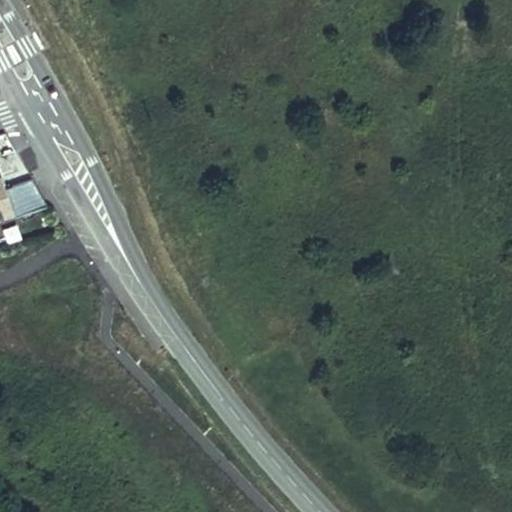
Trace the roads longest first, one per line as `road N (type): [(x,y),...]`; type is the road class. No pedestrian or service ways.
road 1 (tertiary): [(145,295),(229,409),(320,511)]
road 2 (tertiary): [(27,110),(145,295)]
road 3 (tertiary): [(145,295),(95,164),(56,96)]
